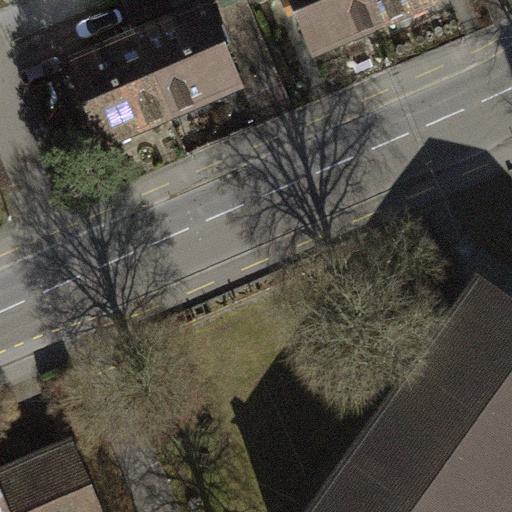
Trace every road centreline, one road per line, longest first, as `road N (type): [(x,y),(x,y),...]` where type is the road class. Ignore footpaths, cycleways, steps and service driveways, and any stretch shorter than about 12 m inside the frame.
road 1 (secondary): [(86,285),(511,94)]
road 2 (residential): [(0,83),(86,285)]
